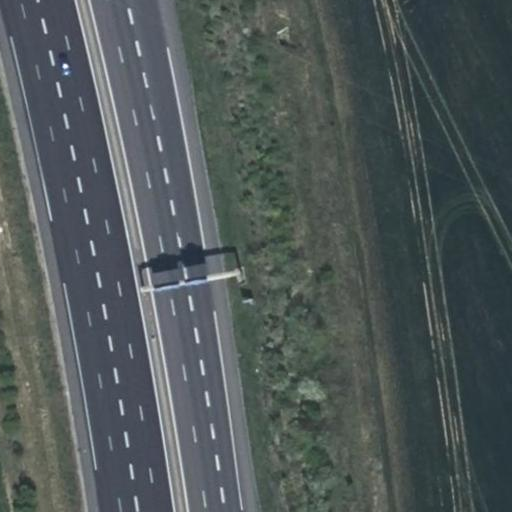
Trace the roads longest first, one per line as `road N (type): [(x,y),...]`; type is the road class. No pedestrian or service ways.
road 1 (motorway): [(44,0),(107,280),(145,511)]
road 2 (motorway): [(221,511),(177,248),(123,0)]
